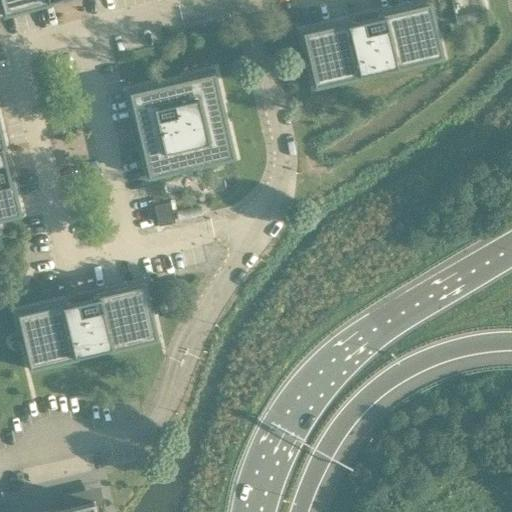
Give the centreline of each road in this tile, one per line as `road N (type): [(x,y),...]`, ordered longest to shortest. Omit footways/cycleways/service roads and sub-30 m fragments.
road 1 (motorway): [(511,256),(341,363),(281,437),(252,511)]
road 2 (motorway): [(303,511),(326,455),(384,387),(441,357),(511,345)]
road 3 (unknown): [(82,35),(134,253)]
